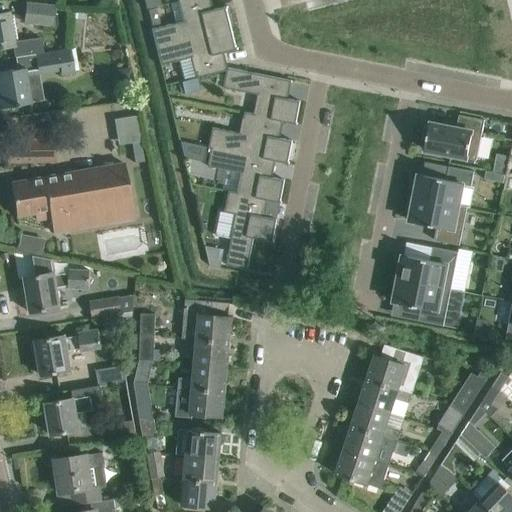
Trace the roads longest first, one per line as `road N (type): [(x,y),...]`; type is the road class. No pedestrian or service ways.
road 1 (residential): [(404,82),(356,310)]
road 2 (residential): [(301,497),(258,467),(266,355),(332,365)]
road 3 (unknown): [(320,64),(289,289)]
road 4 (residential): [(404,82),(264,53),(255,9)]
road 5 (residential): [(332,365),(301,497)]
